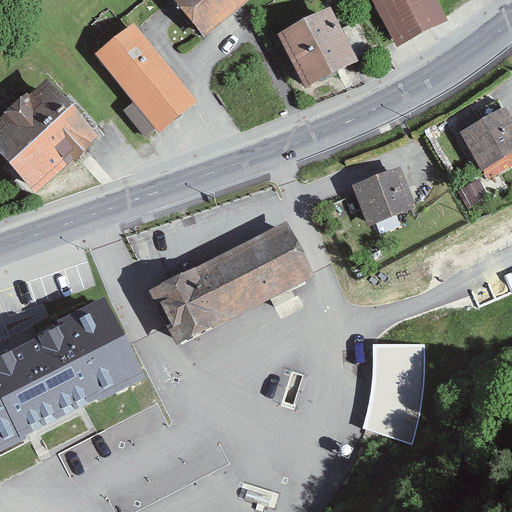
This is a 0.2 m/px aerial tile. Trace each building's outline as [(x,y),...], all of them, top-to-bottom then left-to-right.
[(249,0),(173,0),(205,37),(249,0)] [(437,0),(372,0),(397,47),(447,21),(437,0)] [(358,61),(331,6),(279,35),(306,87),(358,61)] [(195,101),(135,26),(97,56),(157,131),(195,101)] [(97,134),(47,81),(0,124),(0,151),(37,190),(97,134)] [(511,155),(511,116),(505,103),(455,130),(478,174),(511,155)] [(418,211),(401,169),(354,187),(370,229),(418,211)] [(178,351),(317,279),(288,223),(149,295),(178,351)] [(0,447),(138,381),(106,313),(0,362),(0,447)] [(425,396),(426,343),(374,347),(375,390),(363,432),(413,445),(425,396)]
